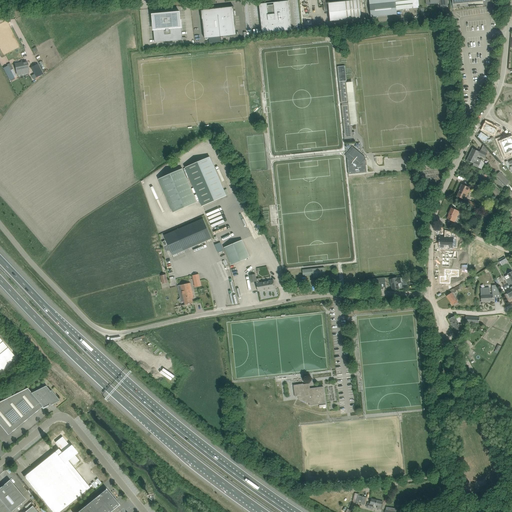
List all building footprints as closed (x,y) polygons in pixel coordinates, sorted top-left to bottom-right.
[(322,0),(323,1),(324,11),(329,11),(330,21),(361,18),(359,0),(349,1),(348,0),(322,0)] [(369,0),(371,16),(396,14),(396,10),(419,7),(418,0),(369,0)] [(468,7),(468,6),(468,3),(483,1),(482,0),(452,0),(453,4),(453,8),(468,7)] [(291,30),(288,1),(274,3),(274,5),(267,6),(267,3),(259,4),(262,33),(291,30)] [(236,35),(234,12),(234,11),(234,7),(233,7),(233,9),(229,9),(229,8),(217,9),(218,15),(221,37),(236,35)] [(221,37),(218,15),(212,16),(211,10),(204,10),(205,12),(202,12),(202,15),(202,20),(203,19),(205,39),(208,38),(220,37),(221,37)] [(182,40),(180,12),(167,13),(167,16),(165,16),(165,13),(152,15),(155,43),(182,40)] [(27,61),(15,64),(16,69),(16,71),(17,75),(29,72),(28,69),(28,66),(27,61)] [(37,64),(31,67),(34,74),(31,76),(33,79),(43,74),(37,64)] [(10,70),(13,69),(10,65),(4,68),(10,80),(14,78),(10,70)] [(344,66),(337,67),(344,133),(345,133),(345,136),(344,136),(344,139),(353,138),(353,135),(352,135),(352,132),(352,131),(351,126),(351,125),(346,81),(345,75),(344,66)] [(483,130),(480,134),(483,136),(487,131),(494,133),(496,128),(486,124),(484,130),(483,130)] [(503,138),(497,140),(501,149),(511,144),(511,140),(511,139),(511,138),(504,141),(503,138)] [(511,144),(501,149),(504,157),(510,155),(509,152),(511,150),(511,144)] [(353,148),(346,157),(349,159),(350,167),(347,167),(348,174),(366,172),(366,165),(364,165),(363,160),(365,158),(353,148)] [(472,148),(470,154),(477,158),(478,155),(485,158),(487,153),(480,150),(479,152),(472,148)] [(477,158),(470,154),(467,160),(474,164),(473,165),(477,167),(478,167),(480,164),(481,160),(477,158)] [(226,196),(210,158),(210,157),(185,168),(202,206),(226,196)] [(197,202),(183,169),(159,179),(173,212),(197,202)] [(477,182),(481,184),(487,176),(481,172),(480,174),(479,173),(476,178),(478,180),(477,182)] [(500,172),(496,175),(506,185),(506,186),(510,182),(500,172)] [(495,179),(494,181),(503,190),(502,190),(505,193),(509,189),(505,186),(506,185),(496,175),(494,177),(495,179)] [(457,196),(465,200),(468,193),(467,192),(469,188),(462,184),(459,189),(460,189),(457,196)] [(467,204),(478,209),(479,206),(475,204),(475,203),(468,200),(467,204)] [(447,219),(453,221),(456,215),(457,215),(459,211),(451,208),(448,215),(449,215),(447,219)] [(203,218),(164,235),(166,240),(176,236),(190,229),(197,245),(212,239),(203,218)] [(450,227),(454,229),(461,232),(463,228),(452,223),(450,227)] [(441,237),(441,247),(444,247),(444,248),(448,248),(453,248),(453,239),(458,239),(458,236),(450,232),(445,231),(445,237),(441,237)] [(249,257),(242,240),(224,247),(232,265),(249,257)] [(214,244),(217,253),(223,251),(220,242),(214,244)] [(442,254),(441,267),(449,267),(449,258),(452,258),(454,251),(444,251),(444,254),(442,254)] [(313,275),(313,278),(325,277),(324,267),(302,269),(303,276),(313,275)] [(440,276),(439,283),(446,283),(447,277),(455,276),(455,270),(445,269),(444,276),(440,276)] [(250,275),(251,282),(256,281),(258,291),(275,288),(274,280),(259,283),(259,278),(256,279),(255,274),(250,275)] [(397,277),(390,279),(391,285),(392,290),(399,288),(398,284),(402,283),(401,278),(401,277),(397,278),(397,277)] [(372,279),(373,289),(377,288),(386,287),(385,278),(372,279)] [(193,296),(190,283),(181,285),(177,286),(178,290),(182,290),(185,304),(185,305),(193,303),(191,297),(193,296)] [(461,284),(450,290),(452,292),(452,293),(462,287),(461,284)] [(490,287),(480,288),(481,293),(481,302),(493,301),(492,297),(501,297),(498,291),(492,291),(492,294),(490,294),(490,287)] [(452,292),(446,296),(453,306),(458,302),(452,293),(452,292)] [(463,333),(462,330),(464,329),(461,324),(459,325),(454,316),(449,319),(458,336),(463,333)] [(15,359),(0,340),(0,375),(4,374),(15,359)] [(325,403),(323,387),(317,387),(310,388),(310,386),(304,387),(303,384),(293,385),(294,390),(295,397),(298,397),(299,399),(306,403),(309,403),(310,406),(319,404),(325,403)] [(56,400),(49,391),(50,391),(46,386),(41,388),(31,393),(27,388),(0,401),(0,425),(8,435),(42,407),(43,408),(50,404),(49,404),(56,400)] [(35,473),(27,480),(30,484),(52,511),(59,511),(75,500),(83,494),(87,490),(85,488),(80,482),(65,463),(69,460),(73,465),(79,460),(75,455),(78,453),(71,444),(70,446),(62,436),(55,442),(62,452),(58,455),(55,451),(44,460),(32,469),(35,473)] [(0,499),(10,511),(11,511),(26,499),(9,480),(0,487),(0,499)] [(471,491),(469,482),(461,483),(462,486),(459,487),(460,493),(471,491)] [(77,511),(109,511),(118,505),(120,505),(116,500),(107,490),(106,488),(105,489),(77,511)] [(364,504),(366,497),(358,495),(357,496),(356,501),(361,502),(360,503),(364,504)] [(10,511),(0,499),(0,511),(10,511)] [(377,508),(381,509),(383,502),(371,499),(370,503),(367,503),(366,507),(368,508),(372,509),(373,505),(376,505),(377,506),(377,508)] [(353,511),(357,503),(355,502),(353,501),(348,511),(353,511)]
